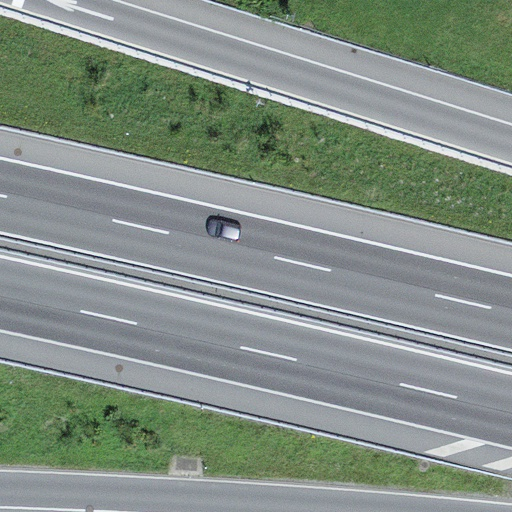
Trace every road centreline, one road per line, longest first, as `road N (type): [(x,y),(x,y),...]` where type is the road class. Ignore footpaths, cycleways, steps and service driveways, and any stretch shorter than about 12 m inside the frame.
road 1 (motorway): [(511,314),(0,195)]
road 2 (motorway): [(0,294),(511,413)]
road 3 (motorway): [(511,145),(50,0)]
road 4 (motorway): [(0,489),(385,511)]
